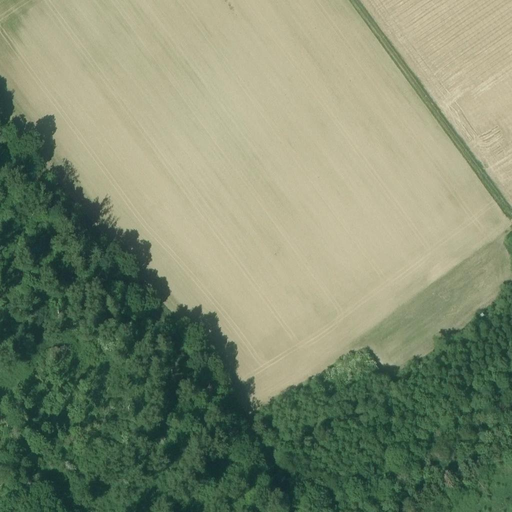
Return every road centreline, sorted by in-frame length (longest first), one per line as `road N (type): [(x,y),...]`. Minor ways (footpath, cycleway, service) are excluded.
road 1 (track): [(298,511),(198,363),(0,136)]
road 2 (track): [(511,214),(354,0)]
road 3 (track): [(83,511),(0,407)]
